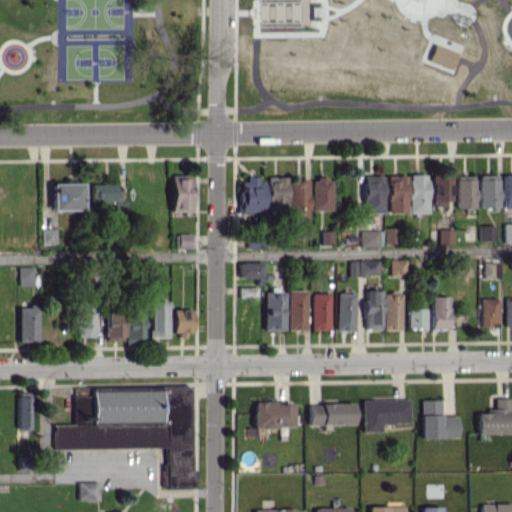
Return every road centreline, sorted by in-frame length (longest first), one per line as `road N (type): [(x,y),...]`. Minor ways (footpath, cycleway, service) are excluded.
road 1 (residential): [(0,367),(511,359)]
road 2 (tertiary): [(0,133),(511,128)]
road 3 (residential): [(216,0),(212,511)]
